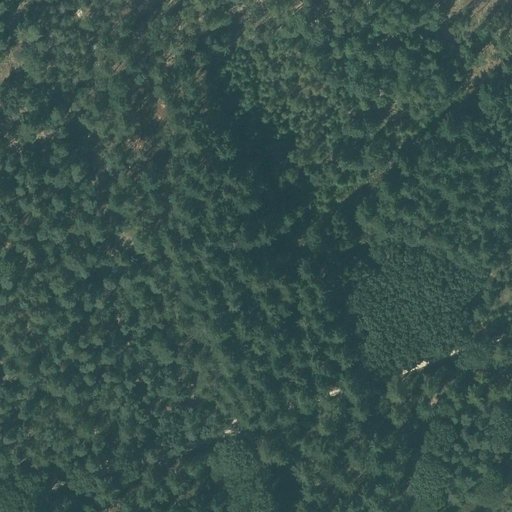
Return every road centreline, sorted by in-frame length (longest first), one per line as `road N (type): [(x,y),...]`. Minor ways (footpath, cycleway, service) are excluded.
road 1 (track): [(102,84),(266,511)]
road 2 (track): [(229,430),(511,335)]
road 3 (track): [(373,0),(102,84)]
road 4 (track): [(229,430),(0,509)]
